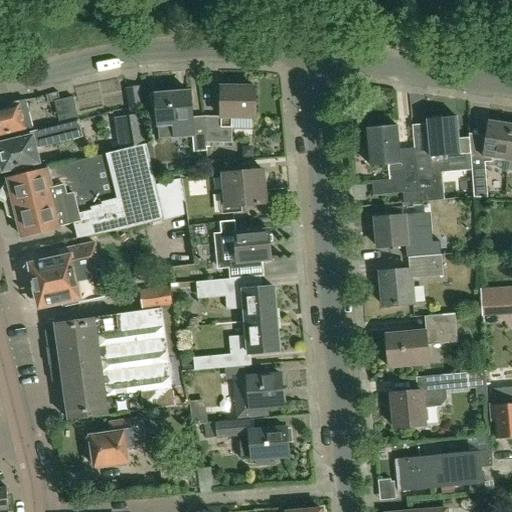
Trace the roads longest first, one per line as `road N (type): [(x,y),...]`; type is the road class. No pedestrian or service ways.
road 1 (residential): [(352,511),(311,57)]
road 2 (residential): [(311,57),(171,51),(14,81)]
road 3 (residential): [(511,81),(311,57)]
